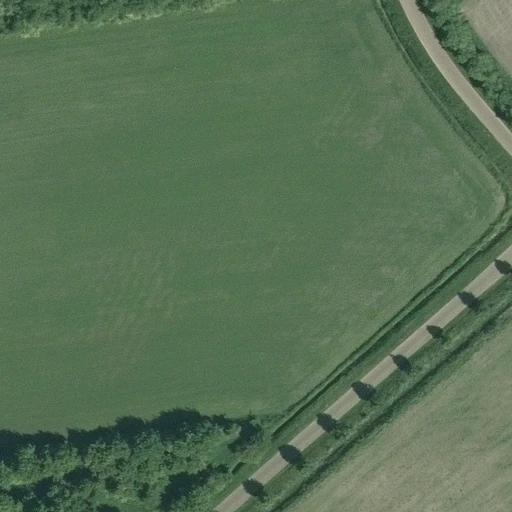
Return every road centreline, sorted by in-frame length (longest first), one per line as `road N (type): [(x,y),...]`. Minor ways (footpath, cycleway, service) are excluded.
road 1 (unclassified): [(221,511),(511,256)]
road 2 (unclassified): [(511,144),(438,58),(410,0)]
